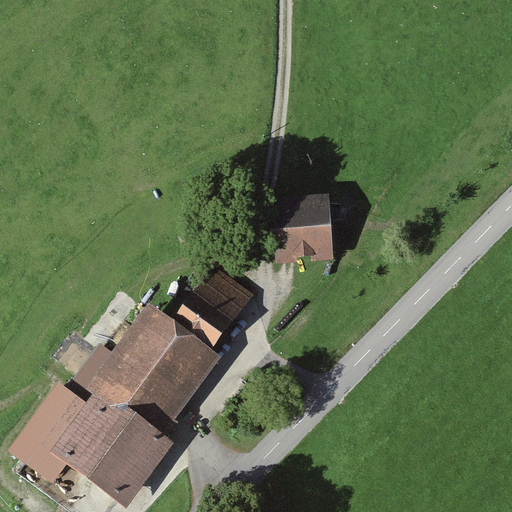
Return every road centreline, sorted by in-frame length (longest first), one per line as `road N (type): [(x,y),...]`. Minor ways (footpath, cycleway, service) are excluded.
road 1 (tertiary): [(229,494),(511,207)]
road 2 (track): [(252,347),(267,296),(272,0)]
road 3 (unclassified): [(229,494),(197,438),(204,408),(252,347)]
